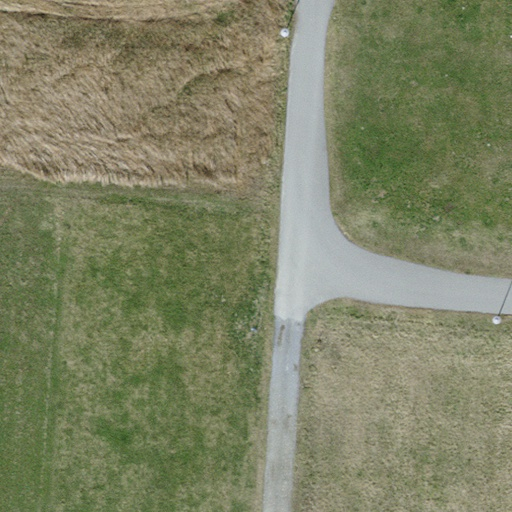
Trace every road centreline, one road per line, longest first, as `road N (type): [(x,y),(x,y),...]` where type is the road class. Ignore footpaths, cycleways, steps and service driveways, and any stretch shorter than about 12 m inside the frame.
road 1 (residential): [(511,294),(301,272),(319,0)]
road 2 (track): [(287,511),(301,272)]
